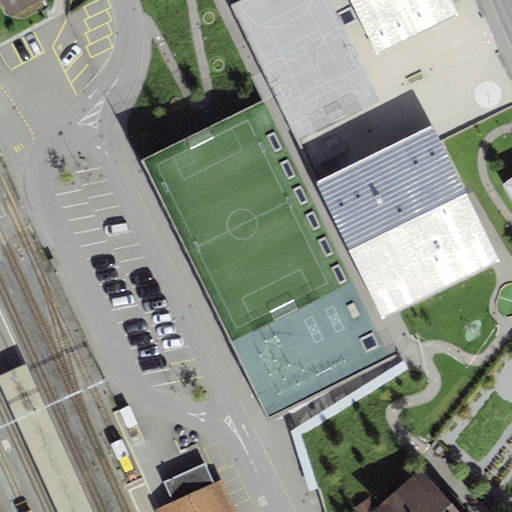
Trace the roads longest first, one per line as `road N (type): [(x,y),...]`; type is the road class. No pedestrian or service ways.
road 1 (residential): [(129,33),(110,73),(45,147),(39,194),(132,383),(239,438)]
road 2 (residential): [(239,438),(107,154),(107,115),(128,74),(129,33)]
